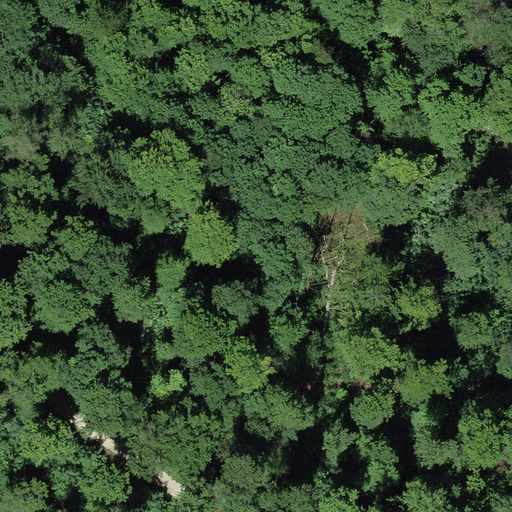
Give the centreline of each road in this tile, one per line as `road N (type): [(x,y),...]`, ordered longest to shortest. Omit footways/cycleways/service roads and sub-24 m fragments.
road 1 (track): [(0,347),(44,395),(202,511)]
road 2 (track): [(511,110),(398,0)]
